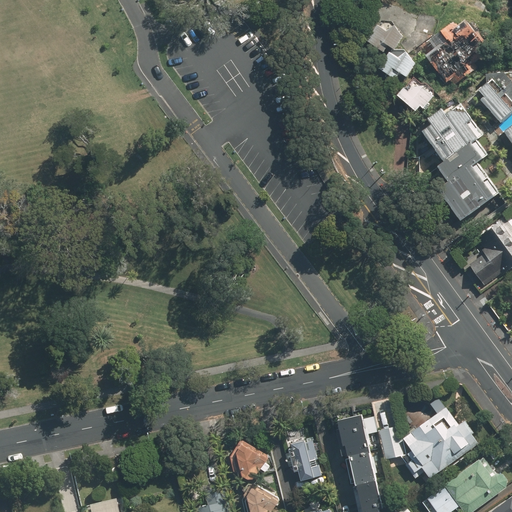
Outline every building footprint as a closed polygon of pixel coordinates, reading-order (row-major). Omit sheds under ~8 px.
[(450,85),(456,79),(460,83),(489,59),(484,53),(493,46),(468,16),(458,24),(455,19),(429,40),(434,46),(425,55),(450,85)] [(391,30),(381,24),(369,40),(385,52),(390,45),(395,48),(405,35),(398,25),(391,30)] [(391,51),(381,67),(398,78),(403,72),(409,75),(418,62),(409,50),(402,58),(391,51)] [(511,110),(511,71),(486,73),(487,82),(479,89),(485,96),(482,98),(500,120),(511,110)] [(407,86),(400,94),(419,111),(423,106),(426,108),(437,95),(434,92),(435,91),(427,83),(415,86),(411,91),(407,86)] [(448,114),(444,108),(431,118),(435,124),(426,130),(447,160),(440,165),(452,181),(442,188),(464,219),(497,196),(474,165),(485,157),(474,142),(480,138),(469,122),(474,118),(468,111),(454,109),(448,114)] [(511,268),(511,225),(505,216),(477,236),(486,248),(483,250),(486,254),(471,264),(486,285),(503,272),(504,274),(511,268)] [(460,425),(447,407),(405,437),(414,450),(409,454),(413,460),(407,465),(416,478),(426,471),(431,479),(480,443),(473,434),(475,432),(466,420),(460,425)] [(350,454),(371,450),(363,414),(339,420),(345,446),(347,445),(350,454)] [(401,426),(380,431),(386,458),(407,453),(401,426)] [(256,479),(271,458),(243,439),(233,456),(237,470),(245,474),(245,476),(251,479),(256,479)] [(322,475),(313,441),(306,443),(305,442),(293,445),(293,448),(289,449),(295,472),(300,471),(302,481),(315,478),(314,476),(322,475)] [(357,483),(377,479),(371,450),(350,454),(350,456),(351,455),(357,483)] [(493,477),(480,459),(446,484),(428,497),(429,499),(424,503),(430,511),(451,511),(461,505),(466,511),(473,511),(508,487),(509,481),(504,474),(498,473),(493,477)] [(377,479),(357,483),(358,485),(359,485),(365,511),(381,511),(380,509),(384,508),(377,479)] [(273,511),(282,500),(254,482),(244,499),(247,511),(273,511)] [(511,511),(511,497),(491,511),(511,511)] [(231,511),(229,501),(199,509),(199,511),(231,511)]
